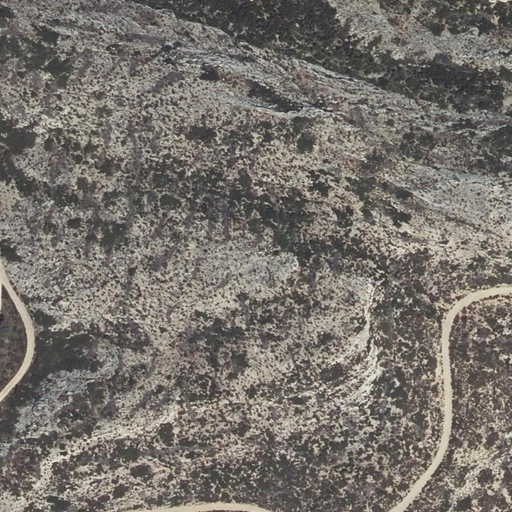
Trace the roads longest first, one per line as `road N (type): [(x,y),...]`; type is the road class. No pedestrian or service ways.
road 1 (track): [(511,290),(467,299),(453,316),(452,416),(443,449),(393,511)]
road 2 (track): [(0,401),(17,385),(30,348),(29,323),(0,268)]
